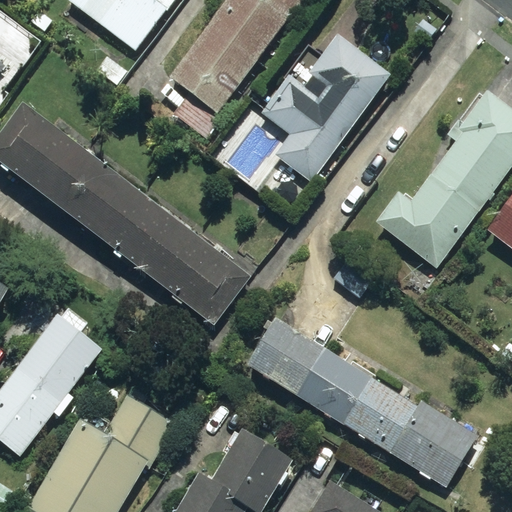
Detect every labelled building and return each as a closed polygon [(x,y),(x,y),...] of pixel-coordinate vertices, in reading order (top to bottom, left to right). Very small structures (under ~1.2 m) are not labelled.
[(73,0),(72,2),(140,53),(180,0),(131,0),(130,2),(127,0),(73,0)] [(237,0),(175,80),(223,117),(314,0),(237,0)] [(279,158),(316,186),(397,80),(344,40),(316,78),(319,80),(311,91),(295,79),(268,116),(295,136),(279,158)] [(0,102),(13,85),(0,74),(0,102)] [(405,196),(382,226),(441,271),(511,179),(511,108),(495,95),(470,127),(463,122),(452,137),(463,145),(417,205),(405,196)] [(226,120),(193,96),(177,116),(211,141),(226,120)] [(31,108),(0,147),(0,160),(219,329),(257,280),(31,108)] [(511,210),(493,234),(511,248),(511,210)] [(0,283),(0,321),(17,294),(0,283)] [(65,319),(0,399),(0,439),(25,459),(59,416),(64,420),(79,401),(74,397),(109,353),(88,336),(94,328),(75,313),(68,321),(65,319)] [(283,323),(255,369),(451,490),(468,465),(483,439),(427,404),(424,410),(283,323)] [(125,511),(154,465),(156,467),(180,427),(133,399),(110,436),(87,422),(33,511),(34,511),(125,511)] [(252,511),(253,511),(254,511),(269,511),(299,463),(250,434),(219,485),(206,477),(184,511),(252,511)] [(0,483),(0,511),(6,511),(18,495),(0,483)] [(380,511),(337,485),(320,511),(380,511)]
